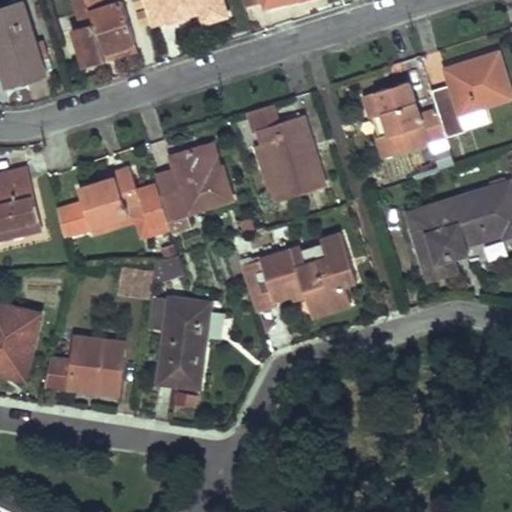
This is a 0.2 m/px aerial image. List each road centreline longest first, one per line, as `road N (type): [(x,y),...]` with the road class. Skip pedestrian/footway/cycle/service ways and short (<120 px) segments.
road 1 (residential): [(406,0),(27,120),(0,116)]
road 2 (residential): [(511,315),(460,304),(283,357),(230,449)]
road 3 (residential): [(230,449),(0,410)]
